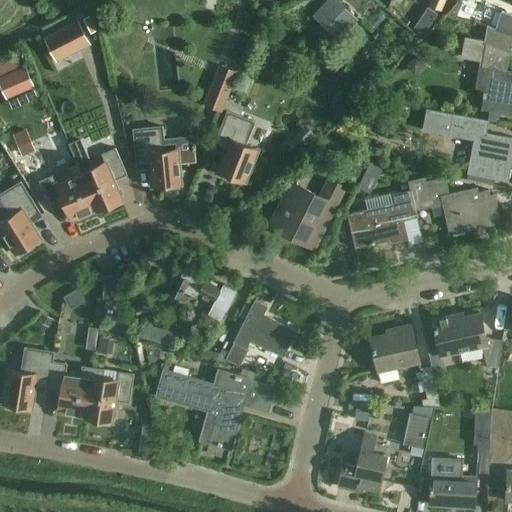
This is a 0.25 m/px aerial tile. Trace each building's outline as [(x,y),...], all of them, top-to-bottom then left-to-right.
[(338,36),(358,14),(341,0),(323,0),(312,13),(338,36)] [(386,21),(391,4),(374,0),(367,0),(363,16),(386,21)] [(431,0),(429,5),(441,10),(445,0),(431,0)] [(458,0),(448,12),(457,15),(462,2),(458,0)] [(511,15),(501,12),(496,29),(511,34),(511,15)] [(480,14),(477,22),(491,27),(494,18),(480,14)] [(89,15),(83,18),(91,33),(96,30),(89,15)] [(44,40),(56,62),(88,45),(77,23),(44,40)] [(481,61),(480,68),(476,89),(484,90),(481,110),(511,115),(511,71),(506,71),(509,55),(511,55),(511,34),(496,29),(487,27),(485,40),(465,36),(461,58),(481,61)] [(416,56),(407,66),(416,75),(422,69),(422,62),(416,56)] [(219,64),(205,99),(221,105),(235,70),(219,64)] [(0,76),(0,83),(7,99),(34,87),(24,65),(0,76)] [(422,131),(473,141),(467,174),(508,182),(511,162),(511,137),(486,133),(488,121),(426,110),(422,131)] [(213,147),(225,152),(218,170),(227,174),(226,178),(241,184),(242,180),(245,181),(257,149),(245,144),(254,122),(227,111),(213,147)] [(263,117),(254,138),(267,144),(276,123),(263,117)] [(162,126),(133,129),(137,167),(150,166),(152,186),(162,185),(162,189),(178,187),(178,183),(180,183),(179,163),(196,161),(194,135),(176,137),(177,148),(164,150),(162,126)] [(28,138),(10,146),(15,158),(33,150),(28,138)] [(81,138),(69,144),(77,164),(97,209),(102,207),(103,211),(118,204),(116,201),(122,198),(114,180),(127,174),(115,148),(101,154),(105,162),(93,167),(81,138)] [(365,144),(363,153),(372,156),(375,147),(365,144)] [(0,174),(13,170),(8,156),(0,158),(0,174)] [(352,156),(343,173),(357,180),(366,163),(352,156)] [(72,220),(97,209),(77,164),(67,169),(70,177),(57,183),(53,174),(39,181),(51,207),(64,202),(72,220)] [(373,164),(365,178),(378,185),(380,179),(384,170),(379,168),(373,164)] [(425,178),(408,182),(410,190),(415,210),(432,206),(434,215),(445,213),(450,234),(501,223),(494,194),(472,200),(469,190),(449,194),(445,178),(426,183),(425,178)] [(328,219),(344,188),(329,180),(320,198),(292,183),(271,226),(303,243),(317,214),(328,219)] [(41,214),(21,181),(0,193),(0,197),(11,215),(0,222),(0,228),(15,253),(18,252),(20,255),(34,246),(32,243),(40,238),(30,221),(41,214)] [(416,218),(415,210),(410,190),(393,194),(395,202),(347,213),(355,248),(389,241),(390,245),(408,241),(404,221),(416,218)] [(212,306),(208,314),(222,321),(237,291),(223,284),(222,285),(206,277),(207,276),(186,265),(180,275),(175,273),(165,292),(184,301),(188,293),(212,306)] [(65,297),(78,313),(91,302),(79,286),(65,297)] [(255,300),(234,341),(245,347),(249,339),(283,357),(296,331),(263,314),(267,306),(255,300)] [(43,312),(38,320),(49,325),(53,318),(43,312)] [(498,367),(502,339),(486,337),(480,313),(454,319),(453,315),(433,320),(441,355),(482,346),(486,365),(498,367)] [(137,338),(170,348),(174,334),(141,324),(137,338)] [(387,334),(370,338),(378,371),(380,371),(383,383),(400,379),(397,367),(419,362),(419,360),(411,325),(387,330),(387,334)] [(88,327),(86,339),(96,341),(98,328),(88,327)] [(245,347),(234,341),(224,360),(239,368),(249,349),(245,347)] [(49,390),(53,361),(52,360),(53,351),(25,347),(21,371),(8,369),(3,403),(5,403),(5,407),(21,410),(21,406),(31,407),(34,387),(49,390)] [(206,348),(204,356),(224,362),(226,354),(206,348)] [(85,416),(93,367),(88,366),(87,375),(72,372),(73,364),(53,361),(49,390),(61,392),(58,411),(85,416)] [(430,366),(418,369),(425,399),(420,400),(421,405),(435,405),(439,406),(437,397),(430,366)] [(93,367),(85,416),(91,416),(90,420),(106,423),(106,419),(112,420),(115,400),(129,402),(134,373),(119,371),(117,380),(102,377),(103,369),(93,367)] [(278,372),(276,378),(288,381),(291,370),(285,368),(278,372)] [(216,385),(164,371),(157,396),(209,411),(201,439),(230,448),(242,405),(269,412),(276,386),(220,370),(216,385)] [(373,393),(352,393),(351,400),(373,401),(373,393)] [(357,403),(356,419),(367,420),(368,404),(357,403)] [(475,410),(474,420),(491,420),(491,410),(475,410)] [(405,444),(423,448),(430,416),(412,412),(405,444)] [(375,436),(365,433),(358,460),(345,457),(338,485),(353,489),(354,485),(378,490),(386,455),(372,452),(375,436)] [(487,473),(489,445),(478,444),(476,472),(487,473)] [(475,507),(476,476),(431,474),(429,504),(475,507)]
